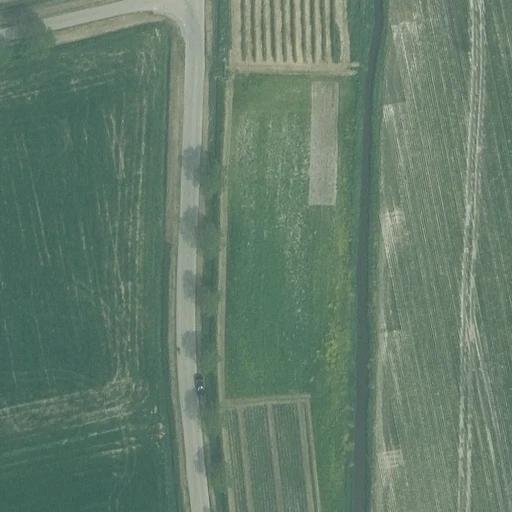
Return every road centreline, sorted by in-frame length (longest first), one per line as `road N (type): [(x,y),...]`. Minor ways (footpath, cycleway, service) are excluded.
road 1 (unclassified): [(193,511),(182,293),(195,0)]
road 2 (track): [(392,0),(380,177),(376,511)]
road 3 (unclassified): [(0,36),(160,0)]
